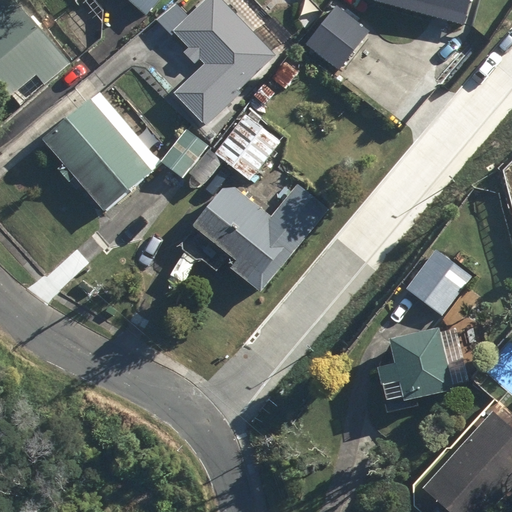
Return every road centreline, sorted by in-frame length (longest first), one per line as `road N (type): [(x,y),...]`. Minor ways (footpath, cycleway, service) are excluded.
road 1 (residential): [(200,422),(511,68)]
road 2 (residential): [(200,422),(176,399),(69,345),(0,294)]
